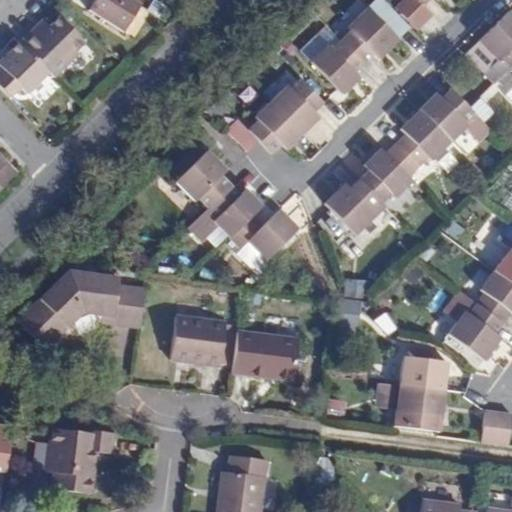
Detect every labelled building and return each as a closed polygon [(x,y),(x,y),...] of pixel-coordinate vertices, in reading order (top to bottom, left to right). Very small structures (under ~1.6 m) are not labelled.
[(92,0),(95,2),(89,11),(120,32),(140,6),(130,0),(92,0)] [(338,40),(363,64),(372,55),(377,61),(389,49),(397,41),(366,8),(345,29),(347,31),(338,40)] [(491,87),(496,82),(511,65),(511,14),(509,11),(476,43),(495,63),(481,76),(491,87)] [(83,44),(58,18),(49,27),(41,34),(34,28),(27,35),(19,42),(50,73),(54,78),(77,56),(74,54),(83,44)] [(311,63),(336,90),(342,95),(351,86),(358,79),(353,74),(363,64),(338,40),(329,49),(327,47),(311,63)] [(27,95),(50,73),(19,42),(4,57),(0,61),(0,88),(9,98),(20,88),(27,95)] [(511,65),(496,82),(501,88),(511,77),(511,65)] [(286,86),(270,102),(302,135),(310,126),(318,119),(313,113),(321,105),(298,81),(290,89),(286,86)] [(418,110),(451,143),(465,129),(468,125),(482,139),(490,131),(484,125),(450,90),(440,100),(435,94),(427,102),(418,110)] [(247,130),(257,141),(267,150),(276,141),(286,151),(302,135),(270,102),(253,118),(257,123),(247,130)] [(431,163),(451,143),(418,110),(408,121),(399,130),(405,136),(385,155),(407,177),(411,172),(426,158),(431,163)] [(493,117),(484,125),(490,131),(495,136),(504,127),(493,117)] [(468,125),(465,129),(479,142),(482,139),(468,125)] [(358,181),(380,203),(388,196),(392,199),(410,182),(379,150),(371,158),(363,166),(368,172),(358,181)] [(206,210),(230,186),(220,177),(226,172),(219,165),(206,151),(174,182),(193,204),(197,200),(206,210)] [(0,190),(17,174),(5,162),(3,164),(0,161),(0,190)] [(370,212),(380,203),(358,181),(349,190),(344,185),(330,198),(323,205),(355,237),(375,217),(370,212)] [(217,227),(229,238),(251,216),(261,207),(255,201),(244,190),(239,196),(230,186),(206,210),(187,228),(199,242),(217,227)] [(266,261),(298,231),(285,218),(278,211),(262,227),(251,216),(229,238),(239,249),(247,242),(266,261)] [(511,286),(493,272),(478,292),(482,296),(475,305),(501,324),(509,313),(511,315),(511,286)] [(111,326),(138,330),(143,292),(115,289),(115,282),(67,275),(20,322),(46,348),(81,316),(111,320),(111,326)] [(494,335),(501,324),(475,305),(456,291),(442,310),(456,321),(446,335),(483,362),(493,347),(500,339),(494,335)] [(223,325),(174,320),(169,361),(217,367),(223,325)] [(236,335),(231,374),(289,382),(294,344),(236,335)] [(403,358),(399,385),(443,391),(444,383),(447,363),(428,361),(403,358)] [(393,426),(428,431),(430,417),(439,418),(441,405),(443,391),(399,385),(393,426)] [(484,412),(480,443),(493,445),(498,414),(484,412)] [(498,414),(493,445),(507,447),(511,415),(498,414)] [(430,417),(428,431),(437,432),(439,418),(430,417)] [(0,456),(7,457),(10,432),(0,430),(0,456)] [(51,491),(89,496),(96,455),(108,455),(110,436),(86,432),(86,439),(52,433),(45,474),(53,475),(51,491)] [(225,472),(219,511),(259,511),(267,463),(231,458),(229,473),(225,472)] [(421,501),(419,511),(461,511),(458,511),(458,507),(421,501)]
